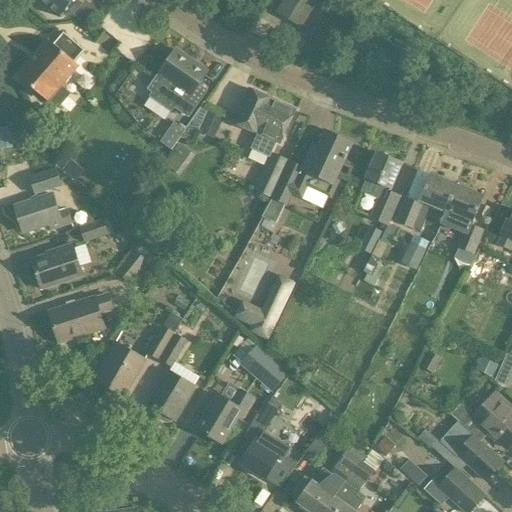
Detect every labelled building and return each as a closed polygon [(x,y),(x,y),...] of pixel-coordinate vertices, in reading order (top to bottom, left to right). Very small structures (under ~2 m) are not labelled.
[(39,0),(59,17),(73,0),(39,0)] [(284,0),(277,12),(302,28),(318,0),(284,0)] [(59,86),(77,65),(75,63),(85,52),(64,34),(54,45),(51,42),(20,79),(46,101),(47,99),(58,108),(69,95),(59,86)] [(206,92),(198,86),(207,73),(176,51),(149,90),(154,93),(151,97),(171,111),(174,107),(188,117),(206,92)] [(295,111),(250,90),(234,124),(280,145),(295,111)] [(221,121),(208,115),(199,132),(208,136),(210,133),(215,136),(221,121)] [(173,148),(184,127),(171,120),(160,141),(173,148)] [(286,167),(271,199),(285,206),(293,190),(303,194),(307,186),(313,189),(321,186),(323,181),(333,186),(353,145),(325,132),(318,146),(313,144),(301,170),(301,171),(300,174),(298,173),(286,167)] [(175,142),(164,159),(179,169),(190,152),(175,142)] [(286,167),(288,162),(269,152),(251,190),(271,199),(286,167)] [(402,164),(377,153),(361,191),(373,196),(378,184),(391,189),(402,164)] [(28,177),(34,196),(62,186),(56,168),(28,177)] [(431,176),(420,201),(446,212),(457,187),(431,176)] [(457,187),(446,212),(442,223),(462,232),(467,234),(471,226),(472,223),(483,197),(457,187)] [(370,219),(387,227),(389,225),(401,198),(382,191),(370,219)] [(58,213),(52,195),(15,207),(23,234),(49,225),(51,229),(71,223),(67,210),(58,213)] [(412,230),(422,205),(405,198),(394,222),(412,230)] [(135,203),(127,216),(135,221),(143,208),(135,203)] [(511,220),(511,224),(506,222),(497,246),(511,251),(511,248),(511,220)] [(108,236),(103,221),(79,228),(84,243),(108,236)] [(372,256),(363,273),(367,275),(364,281),(375,287),(379,280),(372,277),(392,240),(398,229),(389,225),(387,227),(384,233),(383,233),(372,256)] [(383,233),(382,232),(370,226),(359,249),(372,256),(383,233)] [(462,232),(455,248),(473,255),(483,231),(471,226),(467,234),(462,232)] [(123,228),(117,235),(127,244),(133,237),(123,228)] [(410,242),(401,262),(416,269),(426,250),(410,242)] [(78,266),(90,263),(85,245),(72,249),(71,245),(56,250),(57,252),(32,260),(42,290),(81,277),(78,266)] [(147,262),(134,252),(116,274),(129,284),(147,262)] [(279,277),(270,297),(281,306),(282,307),(293,284),(279,277)] [(95,300),(95,298),(49,313),(59,343),(105,329),(101,314),(113,310),(108,296),(95,300)] [(276,319),(262,312),(243,303),(236,318),(253,326),(251,331),(267,339),(277,318),(276,317),(276,319)] [(182,320),(171,314),(163,328),(148,352),(158,359),(173,335),(182,320)] [(172,367),(186,343),(175,336),(161,361),(172,367)] [(107,357),(109,358),(96,382),(123,398),(145,360),(115,343),(107,357)] [(260,345),(243,363),(273,391),(290,372),(260,345)] [(440,360),(429,354),(422,368),(434,374),(440,360)] [(482,358),(480,363),(495,371),(498,365),(482,358)] [(169,371),(148,406),(160,413),(158,415),(159,419),(167,423),(171,422),(172,420),(174,421),(195,386),(169,371)] [(231,405),(217,396),(197,430),(221,444),(236,418),(240,420),(252,399),(239,392),(231,405)] [(451,415),(459,423),(473,436),(481,427),(495,440),(496,438),(509,450),(511,446),(511,410),(495,394),(475,416),(461,404),(451,415)] [(271,423),(283,407),(272,399),(260,414),(271,423)] [(473,436),(459,423),(452,431),(466,444),(473,436)] [(291,449),(262,431),(241,465),(265,480),(278,459),(283,462),(291,449)] [(443,458),(456,470),(460,473),(468,465),(486,482),(503,463),(473,436),(466,444),(452,431),(434,449),(443,458)] [(320,434),(315,441),(308,449),(306,452),(326,466),(339,449),(320,434)] [(386,439),(377,448),(385,455),(393,446),(386,439)] [(307,511),(323,511),(365,454),(354,446),(350,453),(347,451),(328,479),(331,481),(326,487),(323,491),(312,483),(305,477),(291,496),(299,501),(297,504),(307,511)] [(323,511),(355,511),(362,504),(353,498),(356,495),(372,472),(359,463),(365,454),(323,511)] [(408,459),(400,468),(418,484),(427,475),(408,459)] [(470,511),(485,496),(460,473),(456,470),(440,488),(433,482),(425,491),(442,506),(449,498),(465,511),(470,511)]
